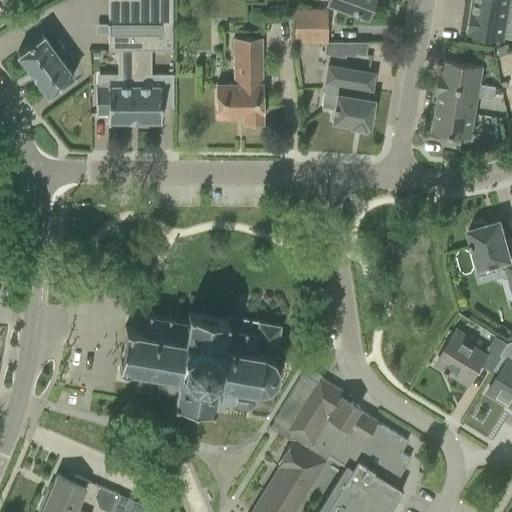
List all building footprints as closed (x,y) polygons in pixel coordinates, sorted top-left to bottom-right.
[(171,50),(171,0),(107,0),(108,22),(106,22),(106,34),(108,34),(107,50),(116,50),(132,49),(149,49),(171,50)] [(371,0),(337,0),(341,1),(339,6),(366,16),(371,0)] [(474,0),(473,13),(472,13),(469,28),(470,29),(469,33),(501,38),(507,0),(474,0)] [(294,9),(294,42),(325,41),(325,9),(294,9)] [(73,75),(56,53),(42,34),(16,54),(47,95),(73,75)] [(214,116),(241,116),(241,121),(259,121),(259,38),(233,38),(232,82),(214,82),(214,116)] [(324,43),(323,54),(343,57),(345,43),(324,43)] [(506,44),(496,48),(499,56),(510,52),(506,44)] [(132,85),(132,49),(116,50),(116,76),(122,76),(122,85),(106,85),(106,86),(94,86),(95,113),(107,113),(107,121),(129,121),(128,85),(132,85)] [(159,121),(158,85),(143,85),(143,76),(149,76),(149,49),(132,49),(132,85),(128,85),(129,121),(159,121)] [(495,87),(480,84),(483,66),(463,63),(443,59),(441,74),(439,73),(437,83),(494,93),(495,87)] [(367,98),(368,89),(370,90),(373,73),(327,65),(323,93),(321,107),(333,109),(332,110),(333,110),(331,121),(351,124),(350,126),(364,129),(364,126),(368,127),(373,99),(367,98)] [(493,100),(494,93),(437,83),(435,93),(438,94),(435,113),(474,119),(478,97),(493,100)] [(435,113),(431,132),(441,133),(446,134),(444,141),(460,144),(462,137),(471,138),(474,119),(435,113)] [(471,241),(469,241),(470,246),(472,246),(478,268),(495,263),(497,270),(499,274),(504,277),(508,277),(511,290),(511,262),(499,219),(485,224),(481,220),(472,223),(471,228),(468,229),(471,241)] [(150,313),(151,310),(148,310),(144,330),(134,328),(134,327),(124,326),(122,335),(123,335),(120,356),(119,356),(117,365),(127,367),(127,366),(138,368),(135,385),(154,388),(154,392),(156,392),(157,389),(174,392),(172,400),(209,406),(209,407),(232,411),(233,402),(269,409),(273,389),(269,389),(267,385),(274,379),(277,381),(278,378),(275,377),(276,368),(280,368),(279,365),(276,365),(272,357),(274,355),(273,353),(274,346),(276,347),(280,324),(227,314),(227,317),(187,311),(186,320),(170,317),(170,313),(167,313),(167,316),(150,313)] [(502,355),(503,354),(500,353),(507,342),(495,335),(484,353),(468,343),(471,339),(456,330),(445,347),(435,364),(436,365),(436,364),(444,368),(444,370),(448,372),(449,371),(467,382),(466,384),(467,384),(480,364),(492,372),(494,369),(502,355)] [(511,340),(507,342),(500,353),(503,354),(502,355),(494,369),(498,372),(488,388),(491,390),(488,394),(511,408),(511,340)] [(387,511),(393,502),(385,497),(409,458),(400,452),(407,440),(380,423),(379,424),(376,422),(376,421),(357,409),(359,406),(340,395),(342,392),(319,378),(316,382),(302,373),(273,419),(288,428),(283,435),(291,441),(292,439),(324,460),(328,455),(335,459),(335,458),(344,463),(343,464),(345,465),(345,464),(350,467),(338,487),(340,488),(335,495),(334,494),(328,504),(329,505),(324,511),(323,511),(322,511),(387,511)] [(319,469),(324,460),(292,439),(291,441),(276,465),(278,466),(309,485),(314,477),(313,476),(317,468),(319,469)] [(304,493),(309,485),(278,466),(263,491),(293,510),(299,501),(298,500),(303,492),(304,493)] [(37,511),(80,511),(79,511),(74,509),(85,486),(56,474),(52,483),(54,484),(52,489),(47,487),(37,511)] [(292,511),(293,510),(263,491),(249,511),(292,511)] [(107,511),(144,511),(147,506),(116,493),(107,511)]
